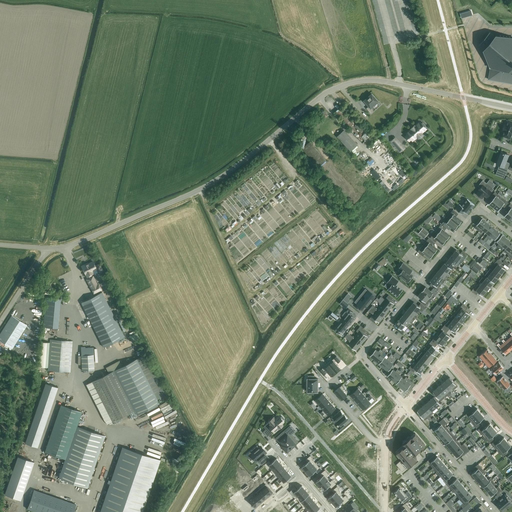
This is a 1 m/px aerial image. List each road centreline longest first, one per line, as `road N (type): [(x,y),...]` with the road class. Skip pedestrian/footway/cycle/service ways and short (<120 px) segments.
road 1 (unclassified): [(47,248),(200,190),(320,97),(356,81),(511,107)]
road 2 (track): [(268,139),(341,226),(256,294),(246,291),(200,190)]
road 3 (unknown): [(336,88),(416,173),(423,164),(356,81)]
road 4 (residential): [(377,332),(480,209),(511,234)]
road 5 (unknown): [(66,246),(76,281),(76,375),(102,429)]
road 6 (residential): [(405,405),(494,511)]
